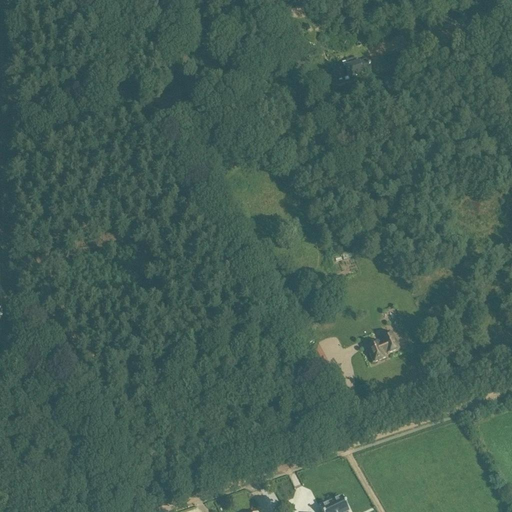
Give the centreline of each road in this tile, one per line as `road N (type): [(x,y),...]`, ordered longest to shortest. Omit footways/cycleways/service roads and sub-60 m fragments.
road 1 (track): [(149,511),(511,388)]
road 2 (track): [(115,511),(0,299)]
road 3 (track): [(511,22),(478,32),(395,25),(358,40)]
